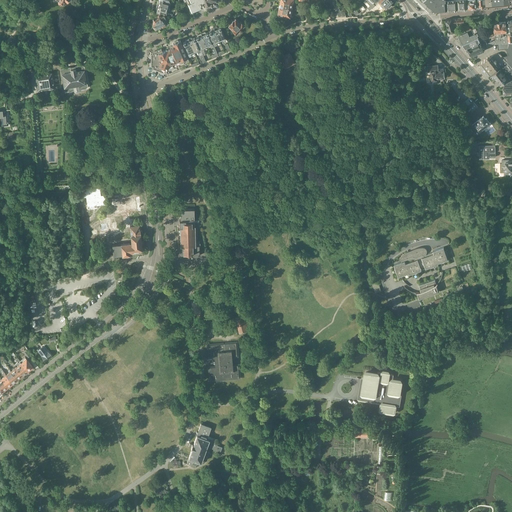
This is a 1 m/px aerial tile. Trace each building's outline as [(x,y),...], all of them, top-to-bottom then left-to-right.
[(188,0),(189,1),(187,2),(191,11),(202,7),(201,4),(203,3),(204,6),(210,3),(210,4),(211,4),(212,4),(212,3),(212,2),(217,0),(188,0)] [(374,0),(370,5),(367,8),(369,10),(378,1),(381,4),(380,6),(383,8),(384,7),(385,8),(386,7),(387,6),(388,8),(389,8),(391,6),(391,4),(390,3),(391,2),(390,2),(392,1),(391,0),(374,0)] [(424,0),(424,1),(435,11),(445,10),(446,10),(447,10),(445,0),(424,0)] [(445,0),(447,10),(456,9),(455,0),(445,0)] [(455,0),(456,9),(467,8),(466,0),(455,0)] [(467,0),(469,8),(476,8),(475,0),(467,0)] [(475,0),(476,8),(478,7),(480,7),(481,8),(484,8),(485,7),(485,6),(484,0),(475,0)] [(170,8),(157,4),(156,8),(157,8),(156,11),(166,13),(167,11),(169,12),(170,8)] [(279,5),(277,15),(277,16),(278,16),(278,17),(281,17),(282,16),(282,15),(283,15),(289,16),(290,11),(291,7),(279,5)] [(165,23),(168,22),(164,15),(161,17),(160,16),(161,14),(158,13),(157,17),(158,18),(154,19),(153,19),(152,23),(153,23),(154,24),(153,25),(153,27),(154,29),(155,29),(161,26),(162,28),(166,25),(165,23)] [(446,20),(449,32),(455,31),(454,27),(457,27),(457,26),(459,25),(458,23),(467,22),(466,17),(463,18),(457,18),(446,20)] [(240,29),(244,25),(239,20),(238,20),(235,18),(233,20),(231,19),(230,21),(228,19),(225,22),(232,29),(232,30),(238,35),(242,31),(240,29)] [(463,29),(457,31),(459,35),(465,33),(476,29),(476,28),(472,29),(472,24),(462,25),(463,29)] [(214,28),(220,42),(226,39),(220,26),(218,27),(216,27),(214,28)] [(214,44),(220,42),(214,28),(211,29),(211,30),(209,31),(214,44)] [(465,33),(459,35),(461,39),(474,34),(478,33),(476,29),(465,33)] [(201,33),(207,47),(213,45),(207,32),(205,33),(205,32),(201,33)] [(201,50),(207,47),(201,33),(197,35),(198,36),(196,37),(201,50)] [(474,34),(461,39),(463,44),(476,39),(481,37),(480,36),(478,37),(477,35),(478,34),(478,33),(474,34)] [(188,39),(195,53),(200,51),(195,37),(193,38),(191,37),(188,39)] [(476,39),(463,44),(466,47),(479,43),(479,42),(484,40),(484,39),(482,40),(481,37),(476,39)] [(189,56),(195,53),(188,39),(186,40),(185,41),(183,42),(189,56)] [(153,54),(151,54),(151,67),(153,67),(152,68),(165,73),(165,72),(166,73),(167,69),(173,67),(172,63),(180,59),(181,63),(183,62),(184,63),(187,62),(187,61),(189,60),(180,40),(178,41),(178,40),(174,41),(175,43),(173,43),(173,45),(170,46),(172,51),(170,52),(169,49),(166,51),(166,50),(162,52),(161,49),(152,52),(153,54)] [(479,43),(466,47),(469,51),(482,47),(482,46),(486,44),(487,44),(487,43),(486,41),(484,41),(484,40),(479,42),(479,43)] [(498,45),(498,50),(504,49),(505,49),(506,49),(506,50),(507,50),(507,51),(507,55),(507,56),(503,57),(506,61),(511,68),(511,45),(507,44),(501,45),(498,45)] [(482,47),(469,51),(472,56),(484,51),(482,47)] [(290,68),(288,65),(294,62),(289,52),(284,55),(283,53),(277,57),(279,61),(281,65),(283,64),(287,70),(290,68)] [(490,56),(480,63),(483,66),(485,70),(487,72),(489,74),(491,73),(506,61),(503,57),(500,53),(497,53),(495,54),(490,56)] [(506,61),(491,73),(497,80),(511,68),(506,61)] [(81,89),(81,90),(84,89),(86,88),(87,88),(87,87),(88,87),(87,84),(86,84),(86,83),(85,83),(83,71),(84,70),(84,69),(85,69),(84,66),(83,66),(83,65),(82,65),(61,69),(65,92),(74,90),(74,92),(76,93),(78,93),(79,91),(79,89),(81,89)] [(427,66),(422,66),(423,71),(426,71),(426,72),(428,72),(430,72),(431,81),(437,80),(437,79),(444,78),(444,71),(443,71),(443,68),(437,69),(437,65),(427,65),(427,66)] [(511,68),(497,80),(498,82),(501,85),(502,86),(511,85),(511,68)] [(37,91),(54,88),(52,72),(34,75),(35,81),(37,91)] [(511,86),(510,87),(503,87),(503,88),(503,94),(511,94),(511,86)] [(463,109),(467,106),(469,104),(471,103),(468,98),(460,104),(463,109)] [(473,101),(467,107),(471,112),(478,107),(473,101)] [(5,110),(0,110),(0,116),(1,117),(2,126),(8,126),(7,112),(6,112),(5,110)] [(473,124),(472,124),(475,128),(477,130),(476,131),(477,131),(477,130),(477,131),(477,132),(478,131),(478,132),(479,131),(479,132),(483,129),(483,128),(485,126),(490,123),(489,122),(490,121),(488,118),(487,119),(486,118),(485,118),(485,117),(484,116),(483,115),(483,116),(482,116),(481,117),(480,118),(479,118),(478,119),(478,120),(477,120),(476,121),(475,122),(473,123),(473,124)] [(495,145),(479,145),(479,159),(489,159),(489,157),(491,157),(490,153),(495,153),(495,152),(495,145)] [(511,160),(511,159),(502,160),(502,163),(500,164),(500,172),(511,172),(511,160)] [(97,208),(97,206),(107,204),(105,195),(101,195),(100,186),(78,188),(79,198),(86,197),(87,209),(97,208)] [(127,213),(129,213),(141,211),(140,197),(114,199),(115,214),(127,213)] [(200,254),(200,243),(198,243),(198,238),(195,238),(194,209),(180,209),(180,220),(179,220),(179,225),(178,225),(178,226),(177,227),(178,250),(177,250),(177,256),(184,256),(184,255),(186,255),(186,256),(198,256),(199,256),(199,255),(200,255),(200,254)] [(100,217),(99,218),(100,225),(101,225),(102,231),(99,231),(99,235),(101,234),(102,235),(102,237),(106,236),(106,234),(108,234),(108,235),(112,234),(112,233),(114,233),(114,235),(118,235),(118,234),(125,233),(124,228),(130,228),(131,237),(140,237),(140,234),(141,234),(142,233),(142,231),(141,230),(140,230),(139,226),(132,226),(132,222),(134,222),(134,219),(130,219),(129,213),(127,213),(127,215),(123,215),(124,225),(125,225),(125,226),(117,227),(116,222),(113,223),(110,224),(110,221),(111,221),(111,216),(105,217),(105,214),(101,215),(101,216),(100,217)] [(132,243),(112,245),(114,255),(122,254),(122,255),(130,254),(130,253),(133,253),(133,251),(140,250),(140,249),(142,249),(141,245),(141,243),(144,243),(143,240),(141,240),(141,239),(140,237),(131,237),(132,243)] [(438,264),(438,263),(448,259),(446,254),(447,254),(447,251),(445,251),(444,247),(433,251),(434,253),(425,257),(424,255),(425,255),(426,254),(426,253),(427,252),(427,251),(427,250),(427,249),(426,249),(426,248),(425,248),(424,247),(423,247),(422,247),(421,247),(420,247),(418,248),(417,248),(416,248),(415,248),(409,251),(404,254),(402,255),(401,256),(400,257),(400,258),(399,260),(399,261),(401,260),(402,262),(394,264),(394,265),(396,269),(394,269),(395,272),(396,271),(398,276),(398,277),(409,273),(409,274),(414,272),(415,274),(417,273),(418,273),(417,271),(421,270),(420,268),(425,266),(426,268),(430,267),(430,268),(431,268),(433,267),(433,266),(438,264)] [(470,263),(461,266),(463,272),(472,268),(470,263)] [(419,298),(439,291),(435,280),(419,285),(419,286),(421,292),(420,292),(419,292),(417,292),(419,298)] [(378,281),(372,283),(375,292),(381,290),(378,281)] [(249,330),(246,318),(245,315),(235,318),(239,332),(249,330)] [(156,330),(152,324),(148,326),(152,333),(156,330)] [(236,342),(207,345),(208,358),(214,357),(215,362),(213,361),(212,363),(215,364),(215,367),(209,367),(210,380),(239,378),(238,365),(232,365),(232,356),(237,356),(236,342)] [(43,347),(38,351),(42,356),(43,357),(42,357),(45,361),(51,356),(48,352),(47,352),(43,347)] [(19,361),(27,371),(33,367),(25,357),(20,361),(19,361)] [(19,361),(20,361),(18,358),(16,360),(18,362),(14,364),(16,367),(22,375),(27,371),(19,361)] [(11,371),(17,379),(22,375),(16,367),(11,371)] [(6,375),(6,374),(3,370),(1,372),(4,376),(1,378),(8,387),(13,383),(6,375)] [(6,375),(13,383),(17,379),(11,371),(6,374),(6,375)] [(401,381),(392,379),(392,375),(389,374),(389,372),(382,371),(382,373),(378,372),(378,374),(366,372),(362,394),(370,395),(370,399),(366,398),(365,402),(377,404),(377,403),(381,403),(380,411),(394,413),(396,404),(399,405),(399,400),(397,400),(398,394),(399,394),(401,381)] [(187,462),(187,463),(191,465),(190,466),(193,467),(192,467),(193,467),(195,468),(195,467),(197,463),(198,461),(201,462),(206,447),(213,449),(213,450),(216,451),(217,452),(218,453),(220,452),(222,447),(218,446),(216,442),(215,442),(216,439),(207,436),(211,427),(201,424),(198,432),(197,432),(196,433),(197,433),(197,436),(196,436),(193,445),(192,444),(190,443),(188,447),(192,448),(189,458),(188,461),(187,462)] [(10,489),(17,489),(17,480),(9,481),(10,489)]
